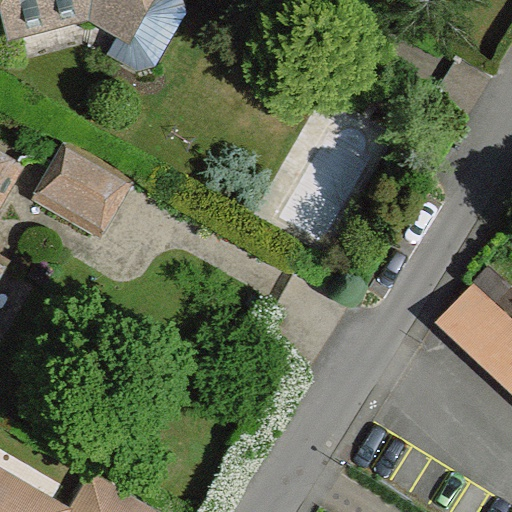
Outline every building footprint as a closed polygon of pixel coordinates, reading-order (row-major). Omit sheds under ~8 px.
[(0,0),(11,39),(89,18),(127,39),(148,0),(0,0)] [(65,154),(41,198),(101,231),(124,187),(65,154)] [(0,269),(0,202),(20,169),(0,158),(0,278),(4,271),(0,269)] [(511,307),(481,279),(444,318),(511,380),(511,307)] [(66,511),(0,473),(0,511),(66,511)] [(70,511),(150,511),(92,477),(70,511)]
